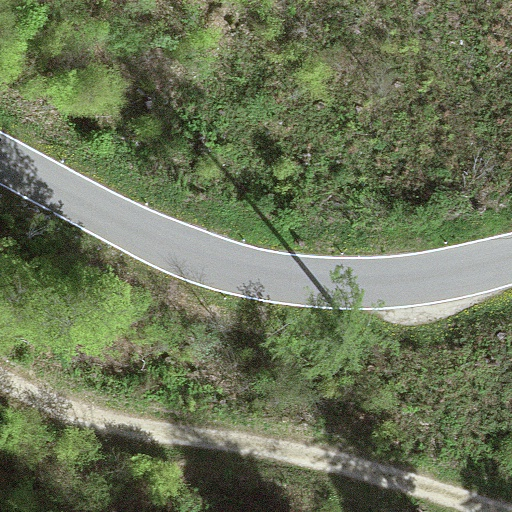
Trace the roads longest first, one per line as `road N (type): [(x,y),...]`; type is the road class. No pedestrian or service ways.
road 1 (tertiary): [(511,259),(430,280),(329,286),(177,249),(0,157)]
road 2 (track): [(0,375),(101,422),(347,465),(511,509)]
